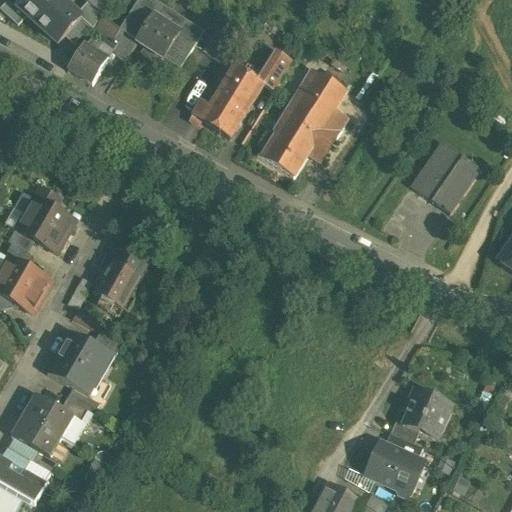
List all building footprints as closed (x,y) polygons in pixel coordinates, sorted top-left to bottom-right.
[(58,47),(65,39),(75,47),(90,30),(78,19),(56,0),(34,0),(34,1),(33,0),(28,0),(18,12),(26,20),(58,47)] [(80,0),(88,7),(103,20),(115,0),(80,0)] [(148,0),(141,0),(120,33),(125,36),(138,45),(137,46),(145,51),(141,57),(151,63),(154,58),(163,63),(164,62),(180,73),(204,36),(186,24),(179,36),(155,21),(163,9),(148,0)] [(8,3),(0,11),(18,28),(26,20),(18,12),(8,3)] [(94,32),(103,20),(88,7),(78,19),(90,30),(94,32)] [(120,33),(103,20),(96,30),(111,39),(115,42),(120,33)] [(125,36),(120,33),(115,42),(120,45),(125,36)] [(236,46),(217,34),(204,56),(223,68),(236,46)] [(100,57),(85,48),(71,73),(95,87),(120,45),(115,42),(111,39),(100,57)] [(276,55),(258,85),(260,86),(260,87),(274,96),(293,66),(276,55)] [(217,99),(246,117),(252,108),(248,106),(260,87),(260,86),(258,85),(235,71),(217,99)] [(337,113),(307,94),(265,162),(295,180),(325,132),(336,114),(337,113)] [(246,117),(217,99),(210,111),(201,105),(192,120),(230,144),(246,117)] [(350,122),(336,114),(325,132),(339,141),(350,122)] [(480,174),(442,148),(411,193),(449,219),(480,174)] [(61,203),(40,191),(34,202),(55,214),(61,203)] [(55,214),(34,202),(25,217),(66,242),(75,226),(55,214)] [(66,242),(25,217),(16,233),(15,233),(35,244),(57,257),(66,242)] [(35,244),(15,233),(16,233),(15,233),(8,245),(11,247),(12,247),(28,256),(35,244)] [(28,256),(12,247),(11,247),(5,259),(8,261),(26,271),(33,259),(28,256)] [(120,249),(94,297),(122,313),(149,265),(120,249)] [(511,251),(502,265),(511,272),(511,251)] [(26,271),(8,261),(0,275),(0,277),(41,301),(50,285),(26,271)] [(41,301),(0,277),(0,298),(6,302),(32,317),(41,301)] [(82,281),(68,307),(78,312),(92,286),(82,281)] [(96,322),(78,312),(73,322),(90,332),(96,322)] [(120,348),(100,337),(91,350),(108,360),(111,362),(120,348)] [(91,350),(70,338),(47,377),(73,392),(85,399),(108,360),(91,350)] [(85,399),(73,392),(67,402),(88,415),(93,418),(99,408),(85,399)] [(455,409),(413,392),(402,417),(405,419),(403,423),(401,430),(419,437),(422,430),(442,438),(455,409)] [(60,414),(35,399),(23,419),(61,441),(73,421),(60,414)] [(88,415),(67,402),(60,414),(73,421),(81,426),(88,415)] [(61,441),(23,419),(11,441),(39,457),(49,463),(61,441)] [(419,437),(401,430),(403,423),(398,421),(390,438),(414,448),(419,437)] [(414,448),(390,438),(385,449),(418,463),(423,452),(414,448)] [(385,449),(379,446),(365,479),(397,494),(399,498),(405,501),(411,498),(413,492),(412,488),(422,465),(418,463),(385,449)] [(49,463),(39,457),(33,466),(54,478),(59,469),(49,463)] [(46,488),(0,460),(0,511),(11,511),(16,502),(30,511),(32,507),(34,508),(46,488)] [(357,503),(329,488),(315,511),(350,511),(355,505),(357,503)] [(194,511),(155,492),(144,511),(194,511)] [(362,511),(379,511),(383,501),(367,497),(362,511)]
